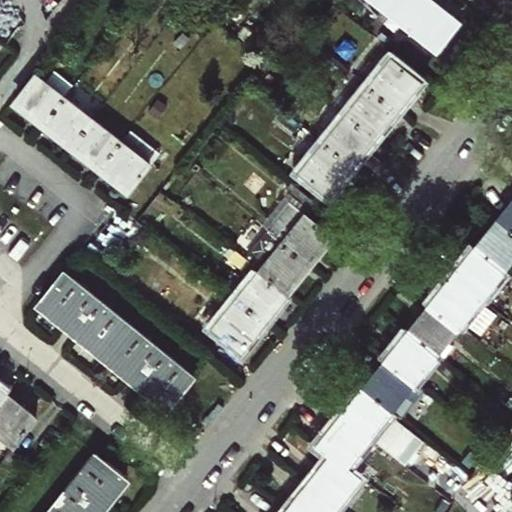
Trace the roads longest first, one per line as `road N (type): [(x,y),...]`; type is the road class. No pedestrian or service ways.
road 1 (residential): [(511,85),(198,476)]
road 2 (residential): [(198,476),(0,319)]
road 3 (residential): [(90,209),(0,319)]
